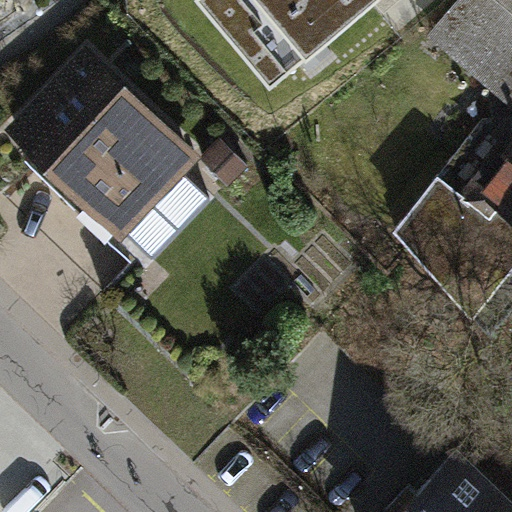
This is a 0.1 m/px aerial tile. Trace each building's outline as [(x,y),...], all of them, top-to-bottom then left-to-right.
[(366,0),(203,0),(270,80),(366,0)] [(511,35),(511,34),(511,0),(476,0),(474,3),(511,35)] [(190,153),(87,55),(17,127),(92,199),(118,172),(146,199),(190,153)] [(469,135),(396,227),(491,334),(511,307),(511,153),(504,162),(469,135)] [(246,163),(222,139),(204,157),(228,181),(246,163)] [(511,511),(511,509),(454,454),(418,491),(410,483),(385,509),(387,511),(511,511)] [(130,511),(84,467),(40,511),(130,511)]
